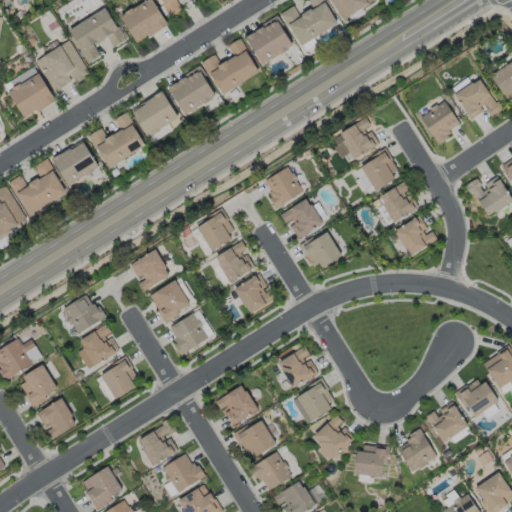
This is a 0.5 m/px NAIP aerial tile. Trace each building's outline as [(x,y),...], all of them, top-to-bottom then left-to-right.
[(161,0),(173,19),(202,0),(161,0)] [(281,17),(303,51),(342,26),(325,0),(308,0),(307,1),(313,10),(301,17),(295,8),(281,17)] [(330,0),(344,21),(377,0),(330,0)] [(124,19),(138,44),(168,27),(154,1),(124,19)] [(70,32),(89,63),(125,41),(107,10),(70,32)] [(248,41),(264,66),(295,47),(278,21),(248,41)] [(204,65),(224,97),(262,74),(241,40),(230,48),(236,58),(222,67),(216,57),(204,65)] [(37,62),(55,94),(88,74),(70,43),(37,62)] [(491,74),(511,60),(511,92),(505,97),(491,74)] [(170,91),(187,117),(217,98),(200,72),(170,91)] [(11,92),(27,119),(56,103),(40,75),(11,92)] [(456,94),(480,79),(500,110),(489,116),(484,109),(471,117),(456,94)] [(134,112),(151,138),(181,119),(164,93),(134,112)] [(445,100),(421,117),(440,142),(463,125),(445,100)] [(90,138),(110,171),(148,147),(127,115),(116,122),(122,131),(108,140),(102,130),(90,138)] [(365,119),(379,142),(346,162),(332,139),(365,119)] [(54,161),(70,187),(101,169),(86,142),(54,161)] [(384,152),(398,175),(374,191),(359,167),(384,152)] [(511,181),(511,179),(511,158),(501,166),(511,181)] [(11,186),(32,219),(71,195),(49,159),(35,168),(42,181),(28,190),(21,180),(11,186)] [(261,181),(276,206),(302,191),(288,166),(261,181)] [(469,187),(489,217),(511,201),(511,196),(495,170),(469,187)] [(406,180),(421,205),(394,220),(379,195),(406,180)] [(0,237),(28,221),(8,187),(0,192),(0,237)] [(309,198),(324,222),(298,238),(283,214),(309,198)] [(224,211),(238,235),(212,251),(197,227),(224,211)] [(421,214),(436,239),(410,255),(395,231),(421,214)] [(194,234),(205,253),(210,250),(199,232),(194,234)] [(327,232),(341,255),(317,270),(302,247),(327,232)] [(242,242),(256,268),(229,283),(215,257),(242,242)] [(155,249),(170,274),(144,290),(128,265),(155,249)] [(260,273),(275,297),(250,314),(234,289),(260,273)] [(175,279),(190,304),(164,321),(149,296),(175,279)] [(63,308),(78,333),(107,316),(97,300),(91,303),(87,295),(63,308)] [(198,309),(213,334),(183,352),(168,327),(198,309)] [(80,339),(94,364),(120,350),(106,324),(80,339)] [(0,347),(17,338),(32,364),(9,378),(0,363),(0,347)] [(511,381),(500,389),(483,364),(498,355),(497,354),(509,346),(511,350),(511,381)] [(304,359),(306,363),(311,360),(318,373),(294,389),(282,370),(283,369),(279,363),(305,347),(310,355),(304,359)] [(101,375),(115,398),(140,383),(127,360),(101,375)] [(42,364),(57,388),(32,404),(17,380),(42,364)] [(478,381),(481,386),(486,382),(499,402),(476,418),(468,405),(465,407),(456,393),(467,385),(469,387),(478,381)] [(321,383),(324,388),(327,386),(329,390),(328,391),(334,401),(329,404),(332,409),(313,421),(312,422),(312,421),(297,398),(321,383)] [(242,386),(246,393),(247,392),(259,410),(240,422),(234,426),(232,422),(226,413),(230,411),(227,406),(221,410),(216,402),(242,386)] [(259,398),(257,399),(256,398),(254,398),(253,397),(252,395),(251,394),(252,392),(253,390),(255,389),(257,389),(258,389),(259,390),(261,391),(261,392),(261,393),(261,395),(260,397),(259,398)] [(61,398),(76,423),(50,439),(35,414),(61,398)] [(452,402),(464,419),(469,427),(451,439),(450,437),(444,442),(428,420),(426,417),(434,411),(439,418),(443,415),(440,410),(452,402)] [(337,427),(341,431),(345,427),(355,438),(334,459),(319,443),(320,441),(315,436),(331,421),(337,415),(342,421),(343,422),(337,427)] [(169,419),(171,421),(173,423),(176,429),(177,431),(170,436),(169,433),(163,437),(166,441),(171,438),(179,451),(154,467),(142,448),(144,447),(140,441),(164,426),(162,423),(169,419)] [(263,422),(277,444),(257,457),(254,452),(249,455),(243,446),(241,447),(233,435),(248,426),(250,428),(260,422),(262,420),(263,422)] [(427,465),(420,469),(419,468),(412,472),(398,449),(408,443),(407,441),(411,438),(409,436),(419,429),(437,457),(426,463),(427,465)] [(364,445),(375,447),(376,445),(390,447),(388,464),(384,464),(382,478),(355,474),(358,451),(363,452),(364,445)] [(494,461),(484,467),(478,458),(488,451),(494,461)] [(0,468),(8,464),(0,452),(0,468)] [(277,452),(283,463),(285,462),(289,469),(288,470),(292,477),(270,491),(263,481),(261,482),(258,478),(256,480),(250,469),(277,452)] [(511,453),(501,461),(511,476),(511,453)] [(186,454),(192,464),(194,463),(197,467),(199,466),(206,476),(178,493),(172,482),(170,483),(166,476),(167,475),(163,469),(186,454)] [(113,501),(98,511),(87,493),(89,492),(83,483),(108,467),(123,490),(111,498),(113,501)] [(511,492),(511,499),(509,502),(508,501),(506,503),(508,505),(498,511),(487,511),(481,502),(484,500),(476,488),(499,473),(511,492)] [(299,482),(303,488),(305,487),(316,506),(306,511),(286,511),(284,509),(288,506),(285,501),(278,505),(274,498),(299,482)] [(204,485),(210,495),(212,493),(223,510),(220,511),(185,511),(179,501),(204,485)] [(468,495),(479,511),(444,511),(454,504),(453,502),(460,498),(461,499),(468,495)] [(106,511),(124,501),(129,508),(130,507),(133,511),(106,511)]
